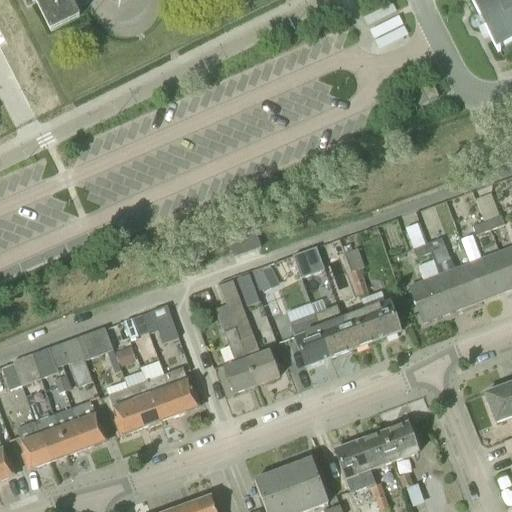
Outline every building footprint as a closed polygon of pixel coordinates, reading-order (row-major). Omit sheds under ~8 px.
[(23,0),(26,5),(34,1),(50,33),(80,18),(70,0),(23,0)] [(511,0),(470,0),(492,43),(498,54),(501,53),(500,51),(511,44),(511,0)] [(392,4),(363,19),(367,27),(396,12),(392,4)] [(399,17),(369,31),(378,50),(408,35),(399,17)] [(432,85),(411,94),(418,108),(439,99),(432,85)] [(487,223),(491,232),(505,226),(501,217),(487,223)] [(476,237),(491,232),(487,223),(473,228),(476,237)] [(414,251),(425,246),(418,225),(406,229),(414,251)] [(234,259),(261,250),(257,240),(254,230),(227,240),(232,254),(234,259)] [(428,245),(431,255),(445,249),(442,240),(428,245)] [(417,260),(431,255),(428,245),(425,246),(414,251),(417,260)] [(511,248),(499,254),(511,288),(511,248)] [(324,272),(316,250),(293,258),(301,281),(324,272)] [(483,302),(511,291),(511,288),(499,254),(469,265),(483,302)] [(453,314),(483,302),(469,265),(439,276),(453,314)] [(279,287),(271,270),(255,277),(263,295),(279,287)] [(355,287),(364,283),(360,271),(350,274),(355,287)] [(423,325),(453,314),(439,276),(409,288),(423,325)] [(364,283),(355,287),(359,299),(369,295),(364,283)] [(226,307),(256,388),(279,379),(270,354),(260,358),(240,303),(226,307)] [(365,312),(377,343),(400,334),(388,303),(365,312)] [(233,397),(256,388),(226,307),(215,312),(224,334),(223,334),(235,367),(224,371),(233,397)] [(167,308),(151,314),(157,331),(163,347),(179,341),(167,308)] [(314,321),(329,361),(353,352),(341,321),(342,320),(337,308),(314,316),(316,320),(314,321)] [(353,352),(377,343),(365,312),(342,320),(341,321),(353,352)] [(131,341),(148,335),(141,318),(124,324),(131,341)] [(306,369),(329,361),(314,321),(291,330),(306,369)] [(78,340),(86,362),(108,355),(113,353),(105,330),(78,340)] [(93,383),(86,362),(78,340),(50,350),(51,351),(57,369),(63,367),(70,365),(79,389),(93,383)] [(132,365),(126,350),(115,354),(121,369),(132,365)] [(33,357),(41,381),(52,377),(58,375),(57,369),(51,351),(33,357)] [(121,374),(113,353),(108,355),(115,376),(121,374)] [(22,388),(41,381),(33,357),(14,364),(15,367),(22,388)] [(11,392),(22,388),(15,367),(3,370),(11,392)] [(164,377),(179,417),(198,410),(183,370),(164,377)] [(179,417),(164,377),(146,384),(161,424),(179,417)] [(55,384),(58,391),(59,396),(72,391),(67,379),(55,384)] [(142,431),(161,424),(146,384),(127,391),(142,431)] [(496,426),(511,419),(511,394),(509,387),(485,396),(496,426)] [(124,437),(142,431),(127,391),(109,398),(124,437)] [(72,411),(87,451),(105,444),(90,404),(72,411)] [(68,458),(87,451),(72,411),(53,418),(68,458)] [(50,465),(68,458),(53,418),(35,425),(50,465)] [(31,472),(50,465),(35,425),(16,431),(31,472)] [(383,435),(394,465),(418,456),(407,426),(383,435)] [(370,473),(394,465),(383,435),(359,444),(370,473)] [(508,457),(511,455),(511,440),(503,444),(508,457)] [(346,482),(370,473),(359,444),(335,453),(346,482)] [(0,483),(12,479),(0,445),(0,483)] [(254,483),(265,511),(310,511),(328,505),(312,461),(254,483)] [(404,491),(413,488),(409,476),(400,479),(404,491)] [(376,501),(385,498),(381,486),(372,489),(376,501)] [(385,498),(376,501),(379,511),(382,511),(389,510),(385,498)] [(194,511),(215,511),(210,499),(192,506),(194,511)]
